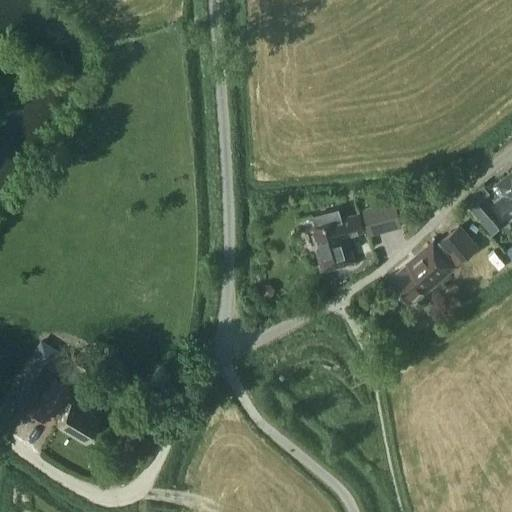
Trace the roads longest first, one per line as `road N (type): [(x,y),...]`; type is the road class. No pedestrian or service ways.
road 1 (residential): [(225,344),(277,331),(358,284),(511,151)]
road 2 (residential): [(225,344),(226,152),(214,0)]
